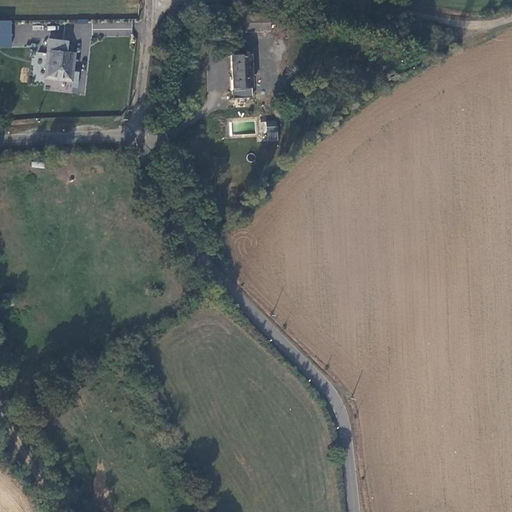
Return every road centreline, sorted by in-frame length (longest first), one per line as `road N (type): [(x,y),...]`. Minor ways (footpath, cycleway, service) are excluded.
road 1 (residential): [(136,143),(187,239),(340,408),(354,511)]
road 2 (track): [(341,0),(452,23),(511,19)]
road 3 (residential): [(148,0),(136,143)]
road 4 (unclassified): [(136,143),(0,143)]
road 5 (unknown): [(143,152),(217,104),(223,60)]
